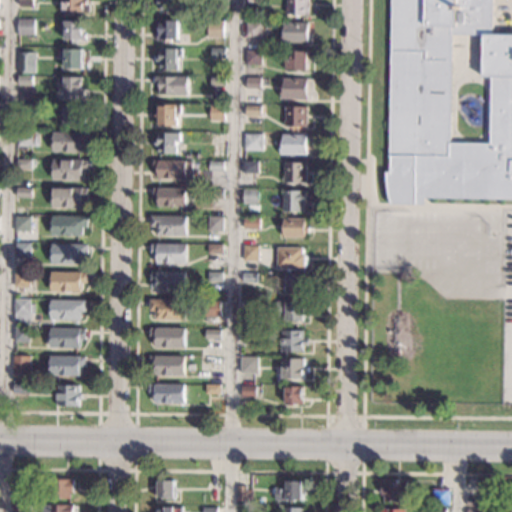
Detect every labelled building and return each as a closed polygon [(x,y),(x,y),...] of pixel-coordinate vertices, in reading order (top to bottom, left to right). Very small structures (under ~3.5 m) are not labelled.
[(87,0),(87,5),(89,5),(88,12),(62,12),(62,0),(87,0)] [(181,0),(181,11),(160,11),(161,5),(158,5),(158,0),(181,0)] [(228,0),(228,8),(211,8),(211,0),(228,0)] [(309,0),(309,15),(287,15),(287,0),(309,0)] [(493,0),(493,30),(504,30),(504,26),(511,26),(511,199),(424,199),(424,204),(391,204),(389,194),(387,175),(387,173),(390,173),(391,157),(387,157),(390,0),(493,0)] [(33,35),(18,35),(18,19),(34,19),(33,35)] [(178,40),(172,39),(172,42),(166,42),(166,40),(158,40),(158,32),(159,32),(160,21),(178,21),(178,40)] [(223,37),(209,37),(209,21),(223,22),(223,37)] [(84,33),(86,33),(86,40),(78,40),(78,42),(66,41),(66,22),(84,23),(84,33)] [(264,22),(263,37),(246,37),(246,22),(264,22)] [(308,44),(282,43),(282,32),(285,32),(285,23),(288,23),(309,24),(308,44)] [(178,49),(182,49),(181,57),(179,57),(178,69),(160,68),(160,63),(157,63),(157,55),(160,55),(161,48),(178,48),(178,49)] [(225,59),(212,58),(212,48),(225,49),(225,59)] [(82,68),(63,68),(63,60),(64,60),(64,49),(68,49),(83,50),(82,68)] [(261,64),(247,63),(247,51),(261,52),(261,64)] [(307,70),(286,70),(287,51),(308,51),(307,70)] [(35,73),(19,73),(19,53),(35,53),(35,73)] [(31,84),(17,84),(17,76),(19,76),(32,76),(31,84)] [(82,89),(85,89),(85,96),(77,96),(77,98),(72,98),(72,96),(64,95),(65,76),(82,76),(82,89)] [(188,94),(159,94),(159,83),(156,83),(156,76),(188,77),(188,94)] [(225,87),(211,87),(212,77),(224,78),(225,87)] [(260,88),(246,88),(247,78),(261,79),(260,88)] [(307,98),(281,98),(281,88),(283,88),(284,78),(308,78),(307,98)] [(31,113),(17,113),(18,103),(31,103),(31,113)] [(180,113),(178,113),(178,126),(158,126),(159,120),(156,120),(156,111),(159,111),(159,104),(181,105),(180,113)] [(82,117),(85,117),(85,123),(76,123),(76,126),(71,126),(71,124),(65,124),(66,105),(82,105),(82,117)] [(224,120),(211,120),(211,106),(225,106),(224,120)] [(260,116),(246,115),(246,107),(260,107),(260,116)] [(307,127),(284,126),(284,120),(286,120),(286,107),(287,107),(307,108),(307,127)] [(37,146),(17,146),(17,131),(38,131),(37,146)] [(88,142),(85,142),(85,151),(53,150),(53,132),(89,133),(88,142)] [(181,142),(177,142),(177,154),(159,154),(159,148),(156,148),(156,139),(158,139),(159,132),(181,133),(181,142)] [(224,142),(211,142),(211,133),(224,134),(224,142)] [(262,150),(244,150),(245,134),(262,134),(262,150)] [(306,155),(281,155),(281,144),(282,144),(283,134),(306,135),(306,155)] [(31,168),(16,168),(17,159),(26,159),(31,159),(31,168)] [(88,171),(84,171),(83,180),(52,179),(52,159),(88,160),(88,171)] [(192,179),(158,178),(158,170),(154,170),(154,160),(192,161),(192,179)] [(258,161),(257,174),(244,173),(244,161),(258,161)] [(223,162),(223,171),(210,170),(210,162),(223,162)] [(306,183),(282,182),(282,177),(283,177),(284,162),(306,163),(306,183)] [(88,198),(83,198),(83,208),(52,207),(52,187),(88,188),(88,198)] [(31,196),(15,196),(15,188),(28,188),(31,189),(31,196)] [(185,207),(158,206),(158,197),(153,197),(153,188),(186,189),(185,207)] [(223,198),(210,198),(210,189),(223,190),(223,198)] [(257,203),(244,203),(244,189),(254,190),(257,190),(257,203)] [(306,204),(303,204),(303,212),(282,211),(283,190),(306,191),(306,204)] [(88,227),(83,227),(82,236),(52,236),(52,215),(88,216),(88,227)] [(30,232),(16,232),(16,216),(27,216),(30,216),(30,232)] [(187,235),(157,235),(157,228),(151,228),(152,216),(187,217),(187,235)] [(223,232),(208,231),(209,216),(213,217),(223,217),(223,232)] [(259,228),(243,228),(244,218),(259,219),(259,228)] [(306,227),(308,227),(308,232),(305,232),(305,237),(284,237),(284,218),(306,219),(306,227)] [(29,258),(15,258),(15,243),(30,243),(29,258)] [(187,264),(156,263),(157,254),(151,254),(152,243),(187,244),(187,264)] [(87,255),(82,255),(82,265),(51,264),(52,244),(88,245),(87,255)] [(222,254),(208,254),(209,245),(223,245),(222,254)] [(258,261),(244,261),(244,246),(258,246),(258,261)] [(302,248),(302,255),(304,255),(304,269),(277,268),(278,248),(302,248)] [(186,272),(186,292),(156,291),(156,290),(151,289),(152,271),(186,272)] [(29,287),(15,287),(15,272),(29,273),(29,287)] [(87,273),(87,283),(83,282),(83,293),(51,292),(52,272),(87,273)] [(222,281),(208,281),(208,272),(222,272),(222,281)] [(256,282),(244,282),(244,273),(256,274),(256,282)] [(303,293),(286,292),(287,274),(304,275),(303,293)] [(30,323),(14,323),(14,300),(30,300),(30,323)] [(86,312),(81,312),(81,320),(51,319),(51,300),(87,301),(86,312)] [(187,301),(186,320),(156,319),(157,312),(151,312),(151,300),(187,301)] [(221,315),(207,314),(208,300),(221,301),(221,315)] [(256,310),(243,310),(243,301),(256,301),(256,310)] [(303,320),(286,320),(286,317),(276,316),(276,301),(304,302),(303,320)] [(28,342),(14,342),(14,327),(29,328),(28,342)] [(185,348),(155,347),(156,339),(149,339),(150,327),(185,328),(185,348)] [(85,339),(81,339),(81,348),(50,348),(50,328),(85,329),(85,339)] [(256,344),(242,343),(242,329),(257,329),(256,344)] [(303,338),(305,339),(305,344),(303,344),(303,353),(282,352),(282,330),(303,331),(303,338)] [(220,340),(206,340),(206,331),(220,331),(220,340)] [(30,356),(29,375),(13,375),(13,356),(30,356)] [(85,367),(81,367),(81,376),(49,375),(49,356),(86,356),(85,367)] [(184,376),(149,375),(150,356),(185,357),(184,376)] [(222,356),(222,372),(205,372),(206,356),(222,356)] [(258,357),(257,373),(241,373),(242,356),(258,357)] [(304,368),(308,368),(308,377),(305,377),(305,381),(284,380),(283,368),(284,359),(304,359),(304,368)] [(184,404),(155,403),(155,396),(149,396),(150,383),(185,384),(184,404)] [(28,393),(13,393),(13,384),(28,385),(28,393)] [(78,392),(81,392),(80,398),(78,398),(78,406),(58,406),(58,385),(78,386),(78,392)] [(220,394),(205,394),(206,385),(220,385),(220,394)] [(260,397),(242,396),(242,386),(260,386),(260,397)] [(302,403),(283,403),(283,386),(302,386),(302,403)] [(33,488),(13,487),(14,479),(33,479),(33,488)] [(73,492),(70,492),(70,498),(50,498),(50,479),(73,479),(73,492)] [(302,499),(275,499),(275,489),(286,489),(286,481),(302,481),(302,499)] [(173,499),(158,499),(158,482),(174,483),(173,499)] [(406,503),(384,502),(384,497),(382,497),(382,482),(406,483),(406,503)] [(218,498),(209,498),(209,485),(218,486),(218,498)] [(246,490),(251,490),(251,499),(237,499),(237,486),(246,487),(246,490)] [(448,504),(433,503),(433,490),(448,490),(448,504)] [(481,507),(467,507),(467,498),(480,499),(481,499),(481,507)]
